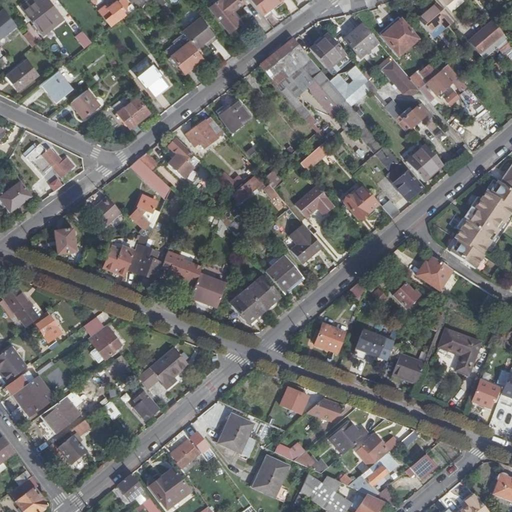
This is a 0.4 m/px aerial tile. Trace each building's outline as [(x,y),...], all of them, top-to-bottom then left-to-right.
[(64,18),(49,0),(32,0),(21,9),(41,34),(55,24),(56,25),(64,18)] [(127,0),(118,0),(115,3),(113,3),(111,5),(110,7),(108,9),(105,5),(98,10),(111,27),(134,8),(131,4),(127,0)] [(144,0),(136,0),(131,4),(134,8),(136,7),(144,0)] [(141,12),(148,6),(144,0),(136,7),(141,12)] [(232,12),(243,3),(240,0),(238,0),(238,1),(236,0),(222,0),(221,0),(218,0),(209,8),(229,32),(240,23),(232,12)] [(269,10),(280,0),(250,0),(266,20),(273,14),(270,11),(269,10)] [(270,11),(283,1),(282,0),(280,0),(269,10),(270,11)] [(452,23),(436,4),(417,21),(428,34),(439,24),(445,30),(452,23)] [(0,38),(16,26),(3,9),(0,11),(0,38)] [(204,43),(214,35),(200,18),(182,32),(184,35),(190,41),(198,52),(206,46),(204,43)] [(417,40),(401,21),(382,37),(398,56),(417,40)] [(42,40),(28,23),(24,26),(28,31),(31,35),(37,43),(42,40)] [(508,40),(493,23),(470,43),(483,60),(508,40)] [(378,43),(363,26),(344,41),(359,59),(378,43)] [(92,43),(82,31),(75,36),(85,48),(92,43)] [(346,55),(328,34),(310,50),(328,71),(346,55)] [(37,43),(31,35),(26,39),(29,43),(32,47),(37,43)] [(171,56),(190,41),(184,35),(162,53),(174,67),(177,64),(171,56)] [(207,47),(217,39),(214,35),(204,43),(206,46),(207,47)] [(303,53),(293,40),(260,66),(275,85),(288,101),(293,97),(314,80),(321,73),(303,53)] [(196,64),(203,58),(198,52),(190,41),(171,56),(177,64),(184,73),(193,66),(190,62),(194,60),(196,64)] [(0,66),(3,71),(13,62),(6,54),(0,59),(0,66)] [(346,55),(328,71),(333,77),(351,62),(346,55)] [(447,66),(439,57),(420,74),(418,72),(409,79),(418,90),(418,91),(439,72),(443,69),(447,66)] [(167,84),(148,59),(132,72),(136,77),(152,97),(167,84)] [(418,90),(409,79),(392,60),(382,69),(403,94),(413,95),(418,90)] [(18,90),(37,75),(25,61),(7,76),(18,90)] [(459,80),(447,66),(443,69),(453,82),(460,91),(463,90),(464,92),(459,96),(466,108),(476,101),(459,80)] [(369,70),(362,75),(368,81),(373,76),(369,70)] [(71,90),(57,72),(41,85),(55,103),(61,98),(63,96),(71,90)] [(439,72),(418,91),(429,103),(436,97),(436,98),(450,85),(439,72)] [(333,87),(321,73),(314,80),(339,109),(346,102),(345,101),(333,87)] [(339,82),(333,87),(345,101),(364,84),(368,81),(362,75),(360,76),(360,75),(344,88),(339,82)] [(368,81),(364,84),(381,105),(388,112),(391,110),(380,96),(381,96),(368,81)] [(364,84),(345,101),(346,102),(350,107),(367,92),(370,96),(365,100),(374,111),(381,105),(364,84)] [(99,105),(87,90),(71,103),(83,118),(89,113),(99,105)] [(149,113),(137,98),(130,103),(125,97),(112,107),(129,128),(136,123),(134,120),(138,117),(140,120),(149,113)] [(293,97),(288,101),(295,108),(300,104),(293,97)] [(346,102),(339,109),(368,143),(370,141),(376,137),(350,107),(346,102)] [(232,133),(249,120),(237,104),(220,118),(232,133)] [(396,106),(391,110),(388,112),(398,124),(403,121),(410,130),(424,118),(428,123),(433,118),(422,104),(406,117),(396,106)] [(96,112),(101,108),(99,105),(89,113),(91,115),(95,111),(96,112)] [(224,134),(210,118),(185,136),(194,148),(199,144),(204,149),(224,134)] [(409,137),(413,133),(410,130),(403,121),(398,124),(409,137)] [(376,137),(370,141),(375,147),(380,143),(376,137)] [(200,164),(174,140),(168,148),(192,170),(196,165),(198,167),(200,164)] [(331,150),(325,143),(300,164),(307,172),(331,150)] [(375,147),(379,152),(384,147),(380,143),(375,147)] [(423,182),(430,176),(428,174),(440,164),(425,146),(406,162),(423,182)] [(384,147),(379,152),(380,153),(383,151),(392,162),(395,160),(384,147)] [(64,166),(50,150),(44,155),(39,149),(27,160),(32,166),(34,164),(43,175),(52,168),(56,173),(56,172),(62,179),(73,169),(67,163),(64,166)] [(156,163),(146,154),(139,159),(149,170),(156,163)] [(149,170),(139,159),(133,164),(146,176),(151,171),(149,170)] [(430,176),(442,166),(440,164),(428,174),(430,176)] [(511,166),(500,184),(511,192),(511,166)] [(283,183),(272,172),(263,180),(269,186),(273,191),(283,183)] [(406,201),(421,189),(406,173),(393,185),(406,201)] [(234,192),(232,191),(228,195),(227,200),(233,207),(237,203),(238,204),(260,185),(254,179),(241,190),(239,188),(234,192)] [(0,201),(10,214),(31,198),(20,183),(0,197),(0,201)] [(486,194),(478,205),(499,229),(501,231),(511,215),(511,192),(500,184),(498,183),(489,195),(486,194)] [(277,196),(273,191),(269,186),(263,190),(272,200),(277,196)] [(334,207),(317,187),(295,206),(306,219),(317,209),(324,217),(334,207)] [(347,201),(345,199),(341,202),(357,221),(365,214),(366,215),(376,206),(361,189),(350,198),(347,201)] [(142,229),(138,233),(141,235),(141,233),(145,234),(148,233),(152,229),(148,225),(149,224),(146,221),(149,215),(151,216),(156,204),(141,197),(136,209),(138,210),(137,214),(132,219),(142,229)] [(107,199),(89,215),(104,231),(122,215),(107,199)] [(381,208),(392,221),(399,216),(399,212),(389,201),(381,208)] [(467,221),(460,233),(474,250),(483,257),(501,231),(499,229),(478,205),(474,211),(471,210),(464,219),(467,221)] [(230,225),(222,214),(220,217),(219,220),(226,228),(230,225)] [(302,265),(322,248),(302,225),(283,242),(302,265)] [(72,229),(53,232),(56,256),(76,253),(75,245),(78,245),(78,241),(74,242),(72,229)] [(147,238),(152,229),(148,233),(145,234),(141,233),(141,235),(147,238)] [(474,250),(460,233),(455,239),(458,241),(450,254),(474,271),(484,257),(483,257),(474,250)] [(147,238),(141,235),(135,249),(142,251),(147,238)] [(110,250),(103,269),(118,275),(119,271),(126,273),(127,270),(133,255),(119,250),(117,253),(110,250)] [(175,255),(167,252),(161,269),(169,272),(167,275),(185,282),(186,280),(196,284),(199,275),(201,269),(174,259),(175,255)] [(154,262),(133,254),(133,255),(127,270),(155,281),(158,272),(151,270),(154,262)] [(265,273),(282,293),(301,277),(285,257),(265,273)] [(452,271),(432,258),(427,265),(424,263),(416,276),(439,291),(452,271)] [(196,284),(190,299),(216,309),(225,285),(199,275),(196,284)] [(246,291),(263,312),(279,299),(261,278),(246,291)] [(378,290),(370,281),(364,285),(381,305),(385,301),(377,291),(378,290)] [(413,293),(404,285),(393,296),(406,310),(420,297),(415,292),(413,293)] [(31,324),(38,319),(29,308),(16,290),(4,300),(16,318),(17,317),(26,329),(31,324)] [(248,325),(263,312),(246,291),(231,304),(248,325)] [(436,332),(446,305),(440,301),(429,329),(436,332)] [(47,344),(60,336),(56,328),(49,317),(35,326),(47,344)] [(88,332),(100,324),(96,318),(84,327),(88,332)] [(91,337),(103,328),(100,324),(88,332),(91,337)] [(344,334),(322,325),(319,333),(316,332),(314,336),(317,337),(314,346),(336,354),(344,334)] [(106,328),(104,329),(92,338),(89,340),(95,349),(90,353),(98,364),(103,360),(104,361),(112,355),(110,353),(120,347),(106,328)] [(104,329),(103,328),(91,337),(92,338),(104,329)] [(460,359),(455,371),(467,376),(480,344),(445,331),(437,350),(460,359)] [(383,340),(362,332),(355,349),(377,358),(383,340)] [(0,352),(0,381),(2,384),(27,366),(11,344),(0,352)] [(392,376),(415,385),(423,365),(400,355),(402,350),(392,346),(387,358),(397,362),(392,376)] [(184,369),(169,350),(137,378),(139,380),(147,390),(158,380),(166,389),(175,381),(173,379),(184,369)] [(41,374),(52,366),(49,363),(39,371),(41,374)] [(500,382),(505,384),(509,375),(503,373),(500,382)] [(501,394),(511,398),(511,374),(509,374),(509,375),(505,384),(501,394)] [(7,391),(11,396),(14,394),(16,392),(31,382),(27,378),(25,380),(22,375),(3,390),(5,392),(7,391)] [(26,406),(24,408),(30,416),(54,398),(39,376),(31,382),(16,392),(26,406)] [(479,382),(471,402),(488,408),(490,402),(491,400),(495,401),(499,390),(479,382)] [(289,389),(282,406),(288,409),(287,411),(289,413),(290,410),(293,411),(291,414),(295,415),(296,412),(301,415),(308,398),(289,389)] [(16,392),(14,394),(24,408),(26,406),(16,392)] [(144,421),(158,410),(143,393),(135,401),(139,405),(134,409),(144,421)] [(78,416),(64,399),(40,416),(56,435),(78,416)] [(323,401),(308,414),(332,422),(335,414),(339,416),(343,413),(344,409),(323,401)] [(102,408),(111,420),(119,414),(110,402),(102,408)] [(503,412),(506,405),(499,402),(491,420),(496,422),(501,411),(503,412)] [(231,415),(226,428),(228,429),(221,446),(241,455),(254,426),(231,415)] [(72,436),(75,440),(90,429),(84,421),(68,432),(72,436)] [(344,456),(368,435),(363,429),(357,434),(349,424),(330,439),(344,456)] [(97,434),(106,443),(114,436),(106,427),(97,434)] [(413,431),(400,442),(404,448),(418,437),(413,431)] [(182,470),(208,449),(198,434),(170,456),(182,470)] [(53,443),(45,450),(55,461),(63,455),(71,464),(85,452),(75,440),(72,436),(68,439),(66,437),(62,440),(64,443),(57,449),(53,443)] [(387,455),(399,445),(394,440),(384,448),(374,436),(362,447),(363,448),(357,454),(370,469),(387,455)] [(13,454),(1,438),(0,438),(0,470),(5,467),(1,463),(13,454)] [(278,447),(275,454),(294,462),(305,453),(299,445),(290,453),(278,447)] [(305,453),(294,462),(310,470),(312,471),(317,466),(311,459),(305,453)] [(348,487),(368,496),(375,499),(378,496),(370,488),(387,474),(382,468),(392,460),(387,455),(370,469),(351,485),(348,487)] [(289,467),(267,457),(260,474),(261,475),(255,490),(275,499),(289,467)] [(435,469),(425,457),(406,472),(411,478),(415,474),(421,481),(435,469)] [(313,458),(311,459),(317,466),(312,471),(315,472),(321,467),(325,471),(328,469),(322,461),(318,463),(313,458)] [(77,471),(84,465),(79,459),(72,464),(77,471)] [(397,465),(392,460),(382,468),(387,474),(397,465)] [(311,502),(326,511),(342,511),(348,503),(335,495),(342,485),(335,481),(321,475),(315,472),(312,471),(310,470),(299,494),(311,502)] [(19,487),(31,478),(26,472),(14,481),(19,487)] [(174,473),(162,481),(165,485),(177,476),(174,473)] [(511,501),(511,478),(501,474),(493,494),(511,501)] [(131,475),(117,487),(130,503),(135,499),(140,495),(145,503),(149,499),(131,475)] [(165,485),(162,481),(151,490),(167,511),(168,511),(191,495),(177,476),(165,485)] [(342,485),(348,487),(351,485),(344,477),(343,478),(341,476),(335,481),(342,485)] [(33,490),(37,486),(31,478),(19,487),(10,494),(16,502),(14,504),(20,511),(40,511),(42,510),(43,503),(33,490)] [(375,499),(383,503),(393,494),(388,488),(378,496),(375,499)] [(298,511),(303,503),(310,506),(311,502),(299,494),(290,511),(298,511)] [(135,499),(140,506),(145,503),(140,495),(135,499)] [(465,510),(463,511),(488,511),(475,495),(466,503),(469,507),(465,510)] [(377,511),(384,503),(383,503),(375,499),(368,496),(362,504),(357,500),(351,507),(357,511),(377,511)] [(159,511),(149,499),(145,503),(151,511),(159,511)]
